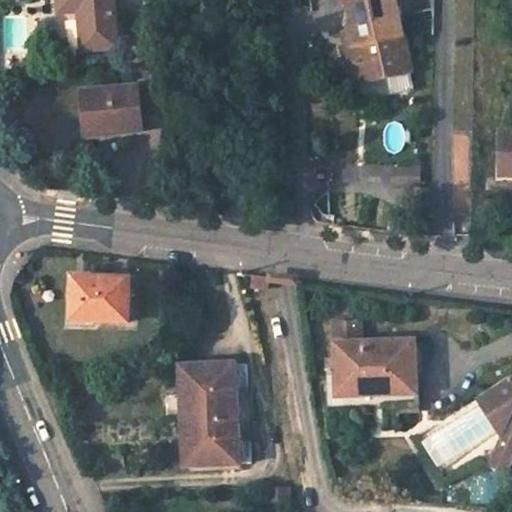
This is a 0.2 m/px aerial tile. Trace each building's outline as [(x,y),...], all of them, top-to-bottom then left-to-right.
[(118,45),(114,0),(59,0),(60,11),(81,10),(85,48),(118,45)] [(412,70),(395,0),(377,0),(349,7),(353,22),(350,27),(363,82),(412,70)] [(144,129),(140,86),(85,90),(89,134),(144,129)] [(511,175),(511,130),(502,131),(502,175),(511,175)] [(469,190),(469,134),(453,134),(452,190),(469,190)] [(128,324),(128,279),(107,278),(107,284),(71,283),(71,322),(128,324)] [(334,324),(335,344),(336,371),(327,371),(328,407),(396,405),(396,411),(417,410),(414,341),(360,344),(359,324),(334,324)] [(236,365),(187,367),(191,467),(240,465),(236,365)] [(187,367),(180,368),(184,467),(191,467),(187,367)] [(488,395),(508,426),(503,438),(492,467),(510,475),(511,470),(511,380),(488,395)] [(480,401),(503,438),(508,426),(488,395),(480,401)] [(267,491),(268,503),(289,501),(288,490),(267,491)]
